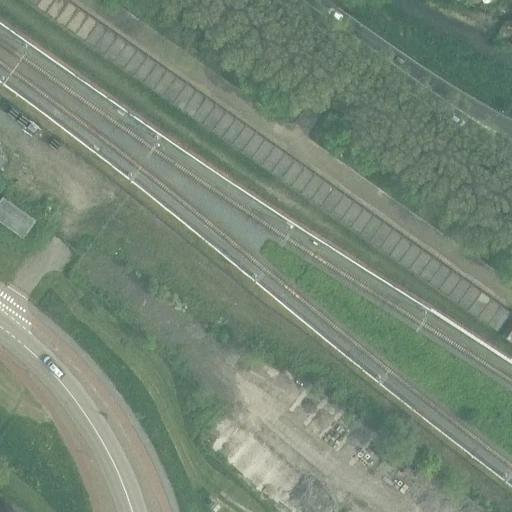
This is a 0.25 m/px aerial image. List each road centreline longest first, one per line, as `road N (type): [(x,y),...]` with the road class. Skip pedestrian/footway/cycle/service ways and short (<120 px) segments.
road 1 (residential): [(511,203),(218,0)]
road 2 (secondary): [(0,320),(56,373),(92,422),(131,511)]
road 3 (secondary): [(299,0),(474,124)]
